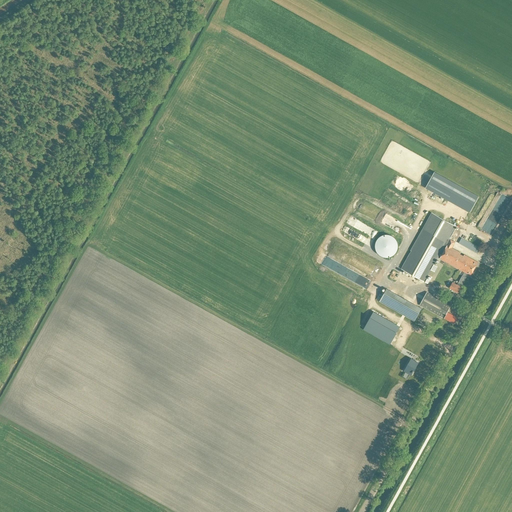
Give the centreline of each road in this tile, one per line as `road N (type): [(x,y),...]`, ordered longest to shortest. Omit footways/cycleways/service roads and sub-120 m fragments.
road 1 (unclassified): [(362,511),(511,240)]
road 2 (unknown): [(472,312),(431,288),(402,283),(386,263),(425,208),(459,217),(466,247),(499,263)]
